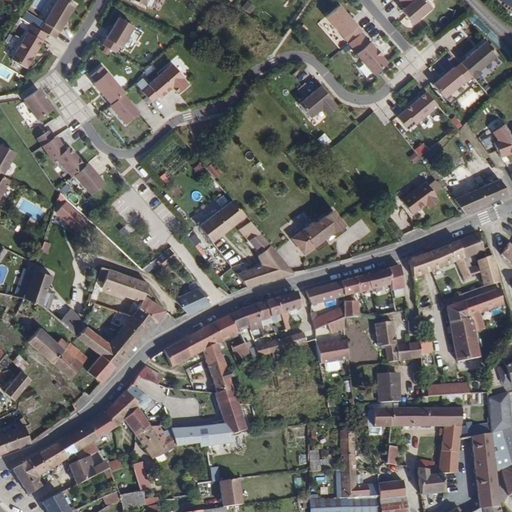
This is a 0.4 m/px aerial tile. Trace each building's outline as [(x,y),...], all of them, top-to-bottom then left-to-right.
[(41,29),(46,32),(54,37),(75,3),(69,0),(56,0),(44,21),(45,22),(41,29)] [(420,18),(439,2),(436,0),(414,0),(409,5),(420,18)] [(511,0),(497,0),(511,8),(511,0)] [(18,11),(19,6),(13,3),(9,6),(9,12),(14,14),(18,11)] [(343,11),(339,5),(334,9),(339,15),(343,11)] [(358,35),(339,15),(334,9),(326,17),(348,43),(358,35)] [(361,32),(343,11),(339,15),(358,35),(361,32)] [(121,46),(134,25),(119,15),(102,42),(115,50),(118,44),(121,46)] [(25,66),(46,32),(41,29),(31,23),(11,57),(25,66)] [(496,55),(484,41),(477,47),(488,62),(496,55)] [(375,50),(368,43),(367,44),(370,47),(386,64),(380,57),(381,55),(376,49),(375,50)] [(357,57),(370,47),(367,44),(355,54),(357,57)] [(386,64),(370,47),(357,57),(373,75),(386,64)] [(488,62),(477,47),(459,64),(470,77),(472,79),(479,74),(476,71),(488,62)] [(470,77),(459,64),(453,69),(452,67),(431,85),(443,99),(464,81),(465,82),(470,77)] [(122,93),(123,91),(100,65),(89,75),(94,80),(92,82),(110,103),(122,93)] [(177,81),(179,80),(168,68),(150,84),(158,94),(160,96),(172,85),(178,91),(183,87),(177,81)] [(158,94),(150,84),(143,90),(151,100),(158,94)] [(336,106),(319,86),(307,97),(318,110),(320,108),(326,114),(336,106)] [(51,108),(37,87),(23,97),(37,118),(51,108)] [(138,112),(122,93),(110,103),(108,104),(124,123),(138,112)] [(413,124),(435,105),(425,93),(395,118),(405,129),(412,123),(413,124)] [(318,110),(307,97),(298,104),(310,117),(318,110)] [(511,151),(511,130),(509,132),(499,117),(489,127),(486,124),(476,136),(488,154),(497,150),(499,157),(511,151)] [(334,158),(312,132),(306,137),(310,142),(329,163),(334,158)] [(83,164),(68,145),(65,148),(55,134),(41,144),(51,159),(54,156),(70,175),(72,173),(83,164)] [(293,157),(310,142),(306,137),(297,145),(289,151),(288,152),(293,157)] [(289,151),(297,145),(295,142),(287,148),(289,151)] [(0,173),(0,174),(14,152),(0,143),(0,173)] [(439,179),(459,165),(453,156),(433,171),(439,179)] [(103,182),(86,162),(83,164),(72,173),(90,193),(103,182)] [(215,178),(221,171),(211,162),(205,168),(215,178)] [(480,186),(463,162),(459,165),(439,179),(453,198),(480,186)] [(509,192),(498,178),(480,186),(486,203),(509,192)] [(437,200),(435,196),(436,195),(434,192),(440,187),(434,179),(428,184),(425,181),(401,199),(412,213),(424,204),(427,208),(437,200)] [(486,203),(480,186),(453,198),(463,213),(486,203)] [(211,242),(245,215),(230,198),(197,224),(211,242)] [(305,252),(332,230),(333,232),(343,224),(332,209),(314,224),(312,221),(292,237),(305,252)] [(292,272),(249,220),(244,225),(253,236),(249,240),(259,253),(257,255),(261,264),(236,273),(246,287),(292,272)] [(128,232),(121,226),(118,230),(124,236),(128,232)] [(484,250),(478,233),(457,241),(463,258),(467,256),(484,250)] [(463,258),(457,241),(425,253),(431,270),(456,261),(462,278),(470,276),(467,268),(463,258)] [(511,246),(508,243),(500,254),(511,265),(511,246)] [(176,256),(168,247),(155,257),(163,266),(176,256)] [(413,277),(424,273),(428,271),(431,270),(425,253),(408,260),(413,277)] [(499,282),(491,255),(476,261),(477,265),(478,273),(482,287),(497,282),(499,282)] [(471,266),(467,256),(463,258),(467,268),(471,266)] [(403,287),(399,264),(388,267),(390,284),(391,290),(403,287)] [(101,280),(106,268),(100,265),(96,278),(101,280)] [(478,273),(477,265),(471,266),(467,268),(470,276),(478,273)] [(381,286),(390,284),(388,267),(365,274),(370,289),(374,288),(381,286)] [(47,309),(53,290),(46,287),(50,275),(32,268),(22,296),(41,304),(47,309)] [(163,310),(148,299),(151,295),(144,290),(147,282),(106,268),(101,280),(99,287),(139,301),(137,307),(152,318),(156,321),(163,310)] [(370,289),(365,274),(355,277),(359,292),(370,289)] [(359,292),(355,277),(340,281),(344,295),(359,292)] [(344,295),(340,281),(305,290),(311,305),(344,295)] [(474,333),(505,322),(497,289),(499,289),(497,282),(482,287),(483,293),(444,307),(455,361),(479,357),(474,333)] [(209,302),(204,297),(196,287),(173,297),(187,313),(209,302)] [(299,309),(296,292),(276,298),(280,314),(299,309)] [(0,316),(11,321),(22,296),(9,294),(0,313),(0,316)] [(280,314),(276,298),(265,301),(270,317),(271,323),(282,319),(280,314)] [(270,317),(265,301),(255,304),(260,320),(270,317)] [(358,315),(357,301),(344,301),(344,306),(344,317),(358,315)] [(260,320),(255,304),(241,308),(248,325),(250,331),(259,327),(262,336),(265,335),(260,320)] [(344,317),(344,306),(327,312),(330,322),(344,317)] [(85,325),(86,322),(70,307),(59,319),(76,335),(85,325)] [(152,318),(137,307),(131,314),(146,326),(152,318)] [(248,325),(241,308),(227,314),(237,332),(239,331),(241,330),(240,327),(248,325)] [(330,322),(327,312),(317,317),(311,319),(314,327),(314,329),(328,323),(330,322)] [(132,343),(146,326),(131,314),(130,314),(117,330),(132,343)] [(237,332),(227,314),(213,322),(222,340),(227,338),(237,332)] [(344,317),(330,322),(328,323),(332,332),(344,327),(344,317)] [(222,340),(213,322),(199,329),(208,347),(217,343),(222,340)] [(395,345),(390,322),(373,324),(377,347),(384,346),(395,345)] [(127,349),(112,337),(108,341),(85,325),(76,335),(98,353),(113,365),(127,349)] [(86,356),(69,341),(67,343),(59,336),(55,341),(38,326),(25,340),(69,378),(86,356)] [(313,339),(311,330),(314,329),(314,327),(290,335),(293,344),(313,339)] [(208,347),(199,329),(181,339),(189,356),(202,350),(208,347)] [(132,343),(117,330),(112,337),(127,349),(132,343)] [(243,340),(239,331),(237,332),(227,338),(230,346),(243,340)] [(293,344),(290,335),(277,339),(280,348),(293,344)] [(189,356),(181,339),(162,350),(170,366),(189,356)] [(280,348),(277,339),(266,342),(269,352),(271,351),(280,348)] [(249,351),(247,348),(243,340),(230,346),(235,359),(249,351)] [(347,359),(347,357),(346,340),(318,343),(319,362),(347,359)] [(269,352),(266,342),(254,346),(258,355),(269,352)] [(417,344),(417,342),(395,345),(384,346),(386,362),(419,357),(419,355),(417,344)] [(220,353),(217,343),(208,347),(202,350),(205,360),(220,353)] [(426,343),(417,344),(419,355),(428,354),(426,343)] [(272,357),(295,351),(293,344),(280,348),(271,351),(272,357)] [(258,355),(254,346),(247,348),(249,351),(252,357),(258,355)] [(27,363),(17,353),(11,360),(21,369),(27,363)] [(99,382),(113,365),(98,353),(85,369),(99,382)] [(232,387),(220,353),(205,360),(216,392),(232,387)] [(13,367),(2,357),(0,359),(0,363),(9,372),(13,367)] [(511,357),(501,360),(502,365),(494,367),(498,382),(506,379),(507,384),(511,383),(511,357)] [(157,384),(160,376),(160,375),(152,372),(145,365),(135,375),(157,384)] [(19,391),(29,379),(19,371),(2,390),(13,399),(19,391)] [(398,401),(398,374),(375,375),(377,403),(390,402),(398,401)] [(154,403),(130,383),(124,390),(139,406),(145,413),(154,403)] [(466,394),(465,383),(453,384),(453,395),(460,394),(466,394)] [(441,396),(440,384),(424,385),(425,397),(441,396)] [(453,395),(453,384),(440,384),(441,396),(453,395)] [(246,429),(232,387),(216,392),(214,393),(222,423),(201,426),(170,428),(174,443),(175,446),(197,443),(198,447),(231,442),(229,434),(246,429)] [(23,399),(33,394),(30,388),(20,393),(23,399)] [(139,406),(124,390),(116,398),(128,413),(136,406),(137,408),(139,406)] [(23,399),(20,393),(19,391),(13,399),(15,402),(23,399)] [(489,433),(509,426),(506,398),(511,397),(511,391),(486,399),(488,423),(489,433)] [(32,395),(18,404),(24,413),(38,404),(32,395)] [(128,413),(116,398),(110,404),(122,419),(128,413)] [(390,426),(390,408),(390,402),(377,403),(366,404),(366,411),(367,419),(367,431),(375,430),(375,426),(390,426)] [(122,419),(110,404),(103,412),(114,426),(122,419)] [(148,424),(137,408),(136,406),(128,413),(122,419),(133,434),(148,424)] [(489,433),(488,423),(459,427),(460,408),(406,407),(390,408),(390,426),(400,426),(407,427),(442,427),(442,430),(441,435),(438,463),(437,471),(437,474),(441,474),(454,473),(456,458),(457,451),(459,438),(470,436),(489,433)] [(91,441),(114,426),(103,412),(98,416),(79,428),(63,438),(72,453),(82,447),(91,441)] [(0,451),(29,442),(24,425),(23,423),(16,426),(0,432),(0,431),(0,451)] [(149,425),(148,424),(133,434),(152,458),(167,451),(165,449),(149,425)] [(174,443),(170,428),(160,428),(158,424),(149,425),(165,449),(174,443)] [(500,468),(511,464),(511,435),(509,426),(489,433),(493,470),(500,468)] [(354,469),(353,432),(338,429),(339,458),(326,459),(326,470),(328,470),(354,469)] [(493,470),(489,433),(470,436),(471,450),(476,495),(453,508),(455,511),(470,511),(475,509),(497,505),(493,470)] [(471,450),(470,436),(459,438),(457,451),(461,451),(471,450)] [(72,453),(63,438),(56,442),(65,458),(72,453)] [(97,451),(91,441),(82,447),(86,455),(89,454),(97,451)] [(35,477),(65,458),(56,442),(10,468),(26,494),(39,485),(35,477)] [(395,465),(397,446),(387,446),(386,461),(382,464),(395,465)] [(326,470),(326,459),(317,459),(317,450),(307,450),(308,470),(326,470)] [(102,470),(108,467),(103,460),(94,465),(89,454),(86,455),(66,464),(74,484),(102,470)] [(120,468),(117,458),(108,461),(105,456),(102,458),(103,460),(108,467),(109,472),(120,468)] [(145,475),(141,461),(131,464),(135,478),(145,475)] [(511,464),(500,468),(507,495),(511,493),(511,464)] [(111,475),(109,472),(108,467),(102,470),(105,477),(111,475)] [(443,492),(441,474),(437,474),(427,475),(427,470),(427,469),(416,468),(419,495),(443,492)] [(355,494),(354,469),(328,470),(328,473),(334,473),(335,498),(340,498),(341,497),(345,496),(355,496),(355,494)] [(149,487),(145,475),(135,478),(139,490),(142,490),(149,487)] [(221,506),(240,504),(237,480),(218,482),(221,506)] [(403,497),(401,480),(377,482),(378,498),(378,500),(403,497)] [(378,498),(377,482),(365,484),(366,494),(355,494),(355,496),(355,498),(378,498)] [(119,498),(118,494),(116,489),(101,496),(103,502),(100,504),(101,509),(119,498)] [(143,500),(142,490),(139,490),(118,494),(119,498),(122,509),(143,505),(143,500)] [(56,511),(66,507),(58,492),(40,502),(45,511),(56,511)] [(308,499),(308,495),(296,497),(296,502),(301,502),(302,508),(308,507),(308,499)] [(345,511),(345,496),(341,497),(340,498),(335,498),(317,499),(308,499),(308,507),(308,511),(345,511)] [(374,511),(378,508),(378,500),(378,498),(355,498),(355,496),(345,496),(345,511),(374,511)] [(405,511),(403,497),(378,500),(378,508),(374,511),(405,511)] [(163,511),(174,511),(173,498),(157,499),(158,511),(163,511)]
